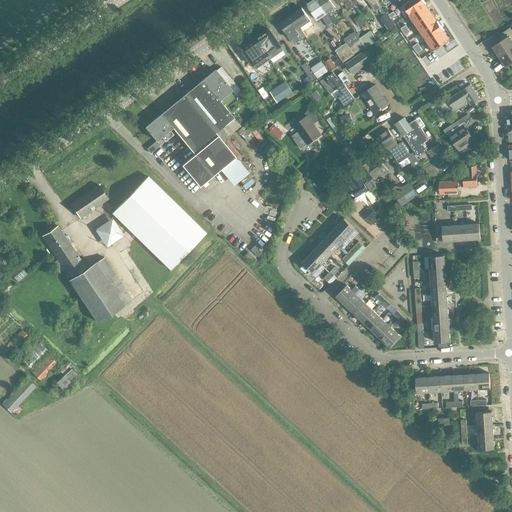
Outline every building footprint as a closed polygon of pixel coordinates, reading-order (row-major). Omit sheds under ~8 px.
[(334,24),(317,0),(313,0),(307,4),(318,20),(322,17),(329,27),(331,26),(335,31),(337,29),(334,24)] [(330,0),(317,0),(334,24),(339,20),(337,16),(338,15),(337,12),(335,14),(332,10),(336,8),(330,0)] [(336,0),(339,3),(340,2),(343,7),(346,4),(349,9),(355,5),(350,0),(336,0)] [(356,0),(353,0),(352,1),(355,5),(360,13),(364,11),(360,5),(356,0)] [(368,0),(376,11),(383,6),(382,5),(378,0),(368,0)] [(408,16),(426,4),(426,3),(424,0),(410,0),(400,7),(399,7),(406,17),(408,16)] [(414,24),(432,12),(426,4),(408,16),(414,24)] [(302,7),(288,17),(303,37),(306,35),(301,27),(311,20),(302,7)] [(420,33),(438,21),(437,21),(432,12),(414,24),(420,33)] [(360,15),(354,19),(360,28),(367,23),(360,15)] [(288,17),(280,23),(294,43),(303,37),(288,17)] [(426,42),(444,30),(438,21),(420,33),(426,42)] [(286,45),(272,25),(258,34),(272,55),(286,45)] [(486,36),(496,29),(493,25),(483,31),(486,36)] [(502,40),(493,47),(500,57),(511,48),(511,39),(510,36),(511,34),(511,30),(510,28),(499,35),(502,40)] [(371,30),(360,39),(366,47),(366,46),(367,47),(378,40),(371,30)] [(445,30),(444,30),(426,42),(432,52),(443,45),(450,40),(444,31),(445,30)] [(272,55),(258,34),(244,44),(259,65),(272,55)] [(360,39),(349,46),(355,55),(366,47),(360,39)] [(342,44),(335,49),(336,50),(344,62),(355,55),(349,46),(347,42),(343,45),(342,44)] [(511,48),(500,57),(506,67),(511,64),(511,65),(511,48)] [(346,64),(347,64),(353,74),(366,65),(367,66),(374,61),(366,50),(346,64)] [(330,70),(336,66),(331,58),(325,62),(330,70)] [(328,71),(321,60),(312,66),(319,77),(328,71)] [(318,78),(311,67),(307,62),(302,66),(312,81),(318,78)] [(163,112),(162,113),(174,127),(173,128),(193,151),(195,154),(182,165),(200,187),(236,157),(216,132),(219,130),(240,155),(244,151),(231,135),(241,127),(234,118),(220,100),(233,90),(232,89),(236,85),(227,74),(221,66),(216,70),(216,69),(185,95),(163,112)] [(343,71),(339,74),(344,83),(346,85),(350,82),(343,71)] [(355,99),(346,85),(344,83),(343,84),(334,73),(321,81),(332,94),(341,86),(346,93),(340,97),(345,105),(355,99)] [(286,82),(272,92),(278,102),(292,92),(286,82)] [(471,84),(462,90),(470,101),(471,104),(480,98),(471,84)] [(375,113),(388,105),(376,85),(363,94),(375,113)] [(456,111),(470,101),(462,90),(449,99),(456,111)] [(470,116),(480,109),(477,104),(466,111),(470,116)] [(299,131),(292,136),(301,149),(308,144),(314,140),(321,134),(313,123),(319,119),(311,109),(305,113),(308,116),(301,121),(295,125),(299,131)] [(162,113),(146,127),(157,141),(162,137),(166,141),(174,134),(170,130),(173,128),(174,127),(162,113)] [(349,114),(340,117),(343,124),(352,121),(349,114)] [(410,125),(405,117),(394,124),(402,137),(404,136),(406,139),(404,140),(409,147),(411,146),(419,157),(428,150),(423,143),(430,139),(417,121),(410,125)] [(275,125),(270,132),(279,139),(285,133),(275,125)] [(459,150),(474,139),(467,129),(462,133),(459,128),(449,135),(459,150)] [(389,151),(391,150),(399,163),(410,156),(414,162),(417,160),(413,153),(411,155),(402,142),(398,144),(388,129),(379,135),(389,151)] [(264,159),(272,149),(262,141),(254,152),(264,159)] [(434,147),(443,161),(448,158),(438,144),(434,147)] [(429,151),(438,165),(443,161),(434,147),(429,151)] [(379,156),(371,162),(370,160),(368,161),(367,160),(363,162),(364,164),(360,167),(369,181),(366,183),(370,190),(376,186),(372,179),(379,174),(381,176),(389,171),(382,161),(383,161),(381,157),(380,158),(379,156)] [(334,162),(344,178),(352,190),(357,197),(368,189),(364,183),(359,176),(353,167),(350,169),(342,157),(334,162)] [(476,165),(468,166),(468,173),(464,173),(464,175),(458,175),(459,181),(440,182),(440,193),(459,192),(459,185),(464,184),(464,186),(477,186),(476,165)] [(330,178),(320,168),(312,176),(321,186),(330,178)] [(149,175),(112,212),(170,269),(206,231),(149,175)] [(409,183),(394,193),(403,206),(418,195),(409,183)] [(80,218),(108,199),(98,185),(71,204),(80,218)] [(417,190),(419,194),(428,188),(426,185),(417,190)] [(362,215),(370,224),(378,217),(370,208),(362,215)] [(385,211),(376,221),(383,227),(392,218),(385,211)] [(107,247),(124,235),(113,217),(95,229),(107,247)] [(356,229),(345,218),(336,227),(348,238),(356,229)] [(444,241),(482,238),(481,224),(443,226),(444,241)] [(66,235),(65,236),(58,226),(43,236),(58,260),(53,263),(59,273),(64,269),(71,280),(70,281),(98,323),(132,300),(104,258),(87,269),(68,242),(70,241),(70,239),(68,235),(66,235)] [(348,238),(336,227),(328,236),(339,247),(348,238)] [(339,247),(328,236),(320,245),(331,256),(339,247)] [(359,241),(355,245),(359,249),(363,245),(359,241)] [(331,256),(320,245),(311,254),(323,265),(331,256)] [(351,258),(359,249),(355,245),(348,252),(347,254),(351,258)] [(251,251),(255,254),(252,256),(255,259),(262,252),(257,246),(251,251)] [(0,267),(1,268),(9,262),(0,249),(0,267)] [(323,265),(311,254),(302,263),(314,274),(323,265)] [(346,262),(351,258),(347,254),(343,258),(346,262)] [(420,259),(421,267),(429,267),(429,254),(414,254),(414,260),(420,259)] [(430,256),(430,269),(446,268),(445,255),(430,256)] [(334,276),(339,270),(335,266),(330,272),(334,276)] [(446,268),(430,269),(431,281),(447,280),(446,268)] [(330,272),(324,278),(328,282),(334,276),(330,272)] [(364,286),(368,282),(367,281),(362,276),(358,280),(364,286)] [(447,280),(431,281),(432,293),(447,292),(447,280)] [(374,287),(372,285),(368,282),(364,286),(370,291),(374,287)] [(337,296),(346,305),(357,294),(348,285),(337,296)] [(447,292),(432,293),(433,305),(448,304),(447,292)] [(379,293),(376,297),(382,302),(382,303),(386,299),(379,293)] [(357,294),(346,305),(355,313),(366,302),(357,294)] [(386,299),(382,303),(388,308),(391,304),(386,299)] [(366,302),(355,313),(364,322),(375,310),(374,310),(370,306),(366,302)] [(448,304),(433,305),(434,318),(449,317),(448,304)] [(372,330),(383,319),(383,318),(385,316),(376,308),(374,310),(375,310),(364,322),(372,330)] [(399,319),(403,315),(397,309),(397,310),(393,313),(399,319)] [(409,321),(403,315),(399,319),(405,325),(409,321)] [(449,317),(434,318),(434,330),(450,329),(449,317)] [(383,319),(372,330),(381,338),(392,327),(383,319)] [(392,327),(381,338),(390,347),(401,336),(392,327)] [(4,346),(5,347),(14,355),(30,337),(21,329),(4,346)] [(450,329),(434,330),(435,342),(451,341),(450,329)] [(32,369),(49,350),(40,341),(23,360),(32,369)] [(42,381),(58,364),(48,354),(32,372),(42,381)] [(70,370),(55,384),(62,392),(77,378),(70,370)] [(477,374),(478,389),(479,392),(484,392),(484,388),(491,388),(490,373),(477,374)] [(465,374),(453,375),(454,390),(466,390),(465,374)] [(477,374),(465,374),(466,390),(478,389),(477,374)] [(453,375),(441,376),(442,391),(454,390),(453,375)] [(441,376),(429,377),(430,392),(442,391),(441,376)] [(37,387),(27,377),(2,403),(12,413),(37,387)] [(417,393),(430,392),(429,377),(416,378),(417,393)] [(477,412),(478,425),(493,424),(493,411),(477,412)] [(451,425),(450,421),(450,417),(446,417),(443,417),(438,418),(439,425),(451,425)] [(493,424),(478,425),(479,437),(494,436),(493,424)] [(494,436),(479,437),(480,450),(495,449),(494,436)]
